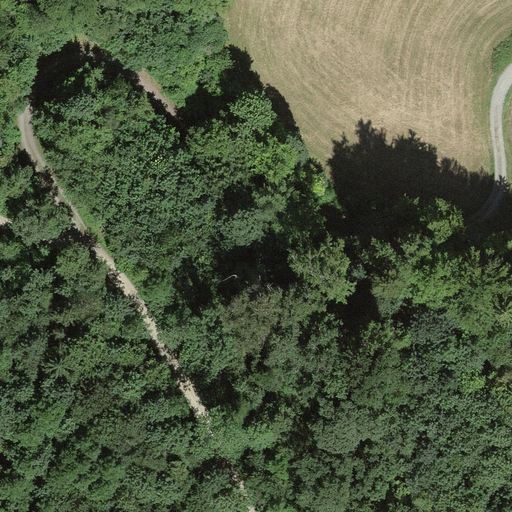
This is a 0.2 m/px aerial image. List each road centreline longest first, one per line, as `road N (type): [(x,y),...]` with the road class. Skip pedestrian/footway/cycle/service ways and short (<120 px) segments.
road 1 (track): [(511,69),(493,102),(511,214),(484,228),(423,232),(321,215),(265,188),(149,67),(122,51),(66,53),(35,91),(42,154)]
road 2 (track): [(0,223),(95,248),(130,291),(250,511)]
